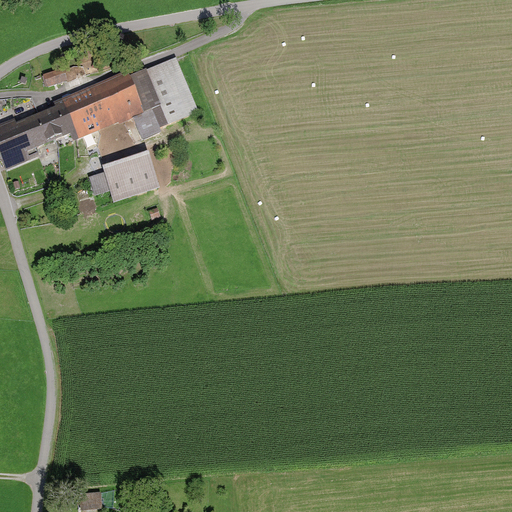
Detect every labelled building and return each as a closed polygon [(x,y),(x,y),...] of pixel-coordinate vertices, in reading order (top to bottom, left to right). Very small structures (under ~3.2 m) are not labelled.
[(14,123),(0,128),(0,149),(9,171),(30,163),(73,145),(134,121),(144,146),(162,138),(160,132),(199,116),(180,67),(135,85),(132,76),(52,108),(53,111),(15,126),(14,123)] [(64,71),(43,78),(48,90),(68,83),(64,71)] [(86,142),(90,150),(97,146),(93,138),(86,142)] [(160,190),(149,157),(104,172),(105,177),(89,182),(95,199),(111,193),(115,205),(160,190)] [(158,210),(149,214),(152,222),(161,219),(158,210)] [(82,492),(82,509),(104,508),(103,491),(82,492)]
